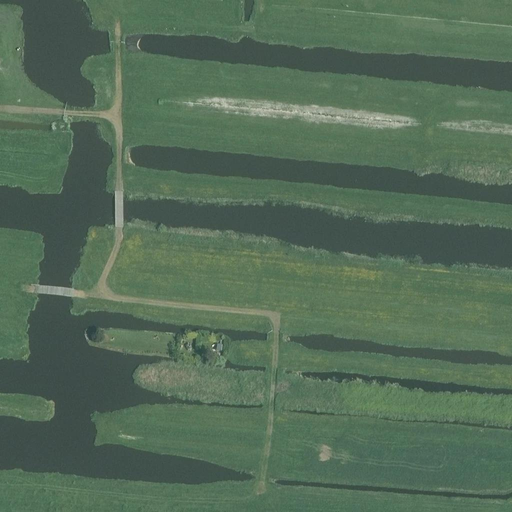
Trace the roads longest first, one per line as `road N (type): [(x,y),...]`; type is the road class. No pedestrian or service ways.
road 1 (track): [(259,495),(278,322),(270,313),(107,296),(101,287),(120,229)]
road 2 (track): [(0,108),(107,115),(119,105),(116,17)]
